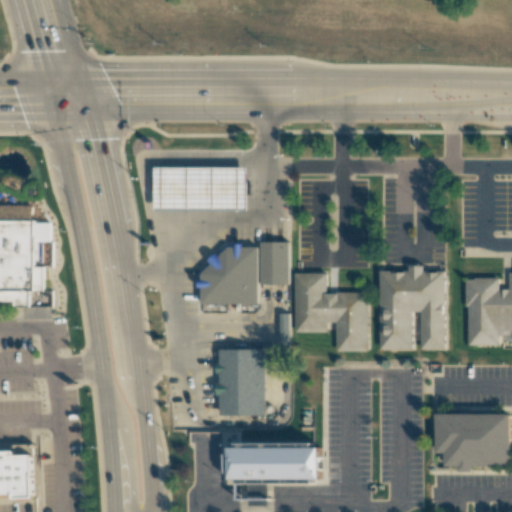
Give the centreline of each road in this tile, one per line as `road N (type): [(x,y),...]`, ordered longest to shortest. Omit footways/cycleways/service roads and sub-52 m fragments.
road 1 (secondary): [(511,100),(64,99)]
road 2 (tertiary): [(140,511),(109,281)]
road 3 (tertiary): [(109,281),(64,99)]
